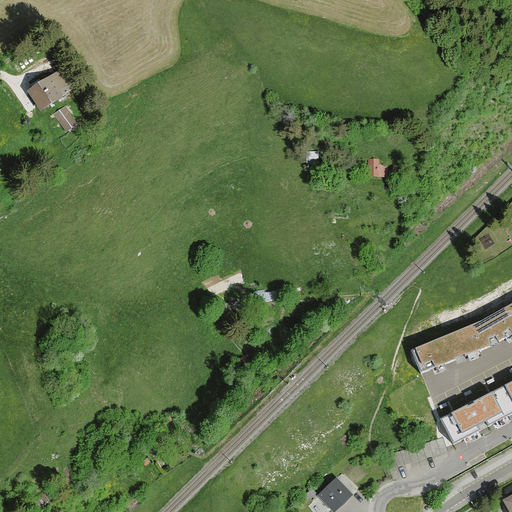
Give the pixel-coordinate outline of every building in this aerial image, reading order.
[(34,90),(30,93),(41,110),(73,89),(62,72),(48,81),(46,77),(40,81),(40,80),(31,85),(34,90)] [(76,124),(65,108),(55,115),(66,131),(76,124)] [(386,166),(379,166),(379,160),(369,160),(369,175),(385,175),(386,166)] [(273,292),(243,298),(244,305),(274,300),(273,292)] [(222,300),(214,306),(224,320),(232,314),(222,300)] [(511,303),(482,320),(412,350),(422,372),(460,357),(490,345),(506,337),(511,333),(511,303)] [(451,412),(440,418),(454,443),(483,427),(511,412),(511,411),(511,378),(503,384),(498,386),(490,391),(451,412)] [(511,421),(439,462),(445,473),(448,480),(471,467),(487,459),(511,444),(511,421)] [(447,452),(442,438),(385,455),(390,470),(447,452)] [(154,439),(146,445),(154,455),(162,448),(154,439)] [(335,511),(353,495),(336,477),(316,496),(331,511),(335,511)] [(50,499),(44,492),(33,501),(39,508),(50,499)] [(511,511),(511,495),(503,500),(509,511),(511,511)]
